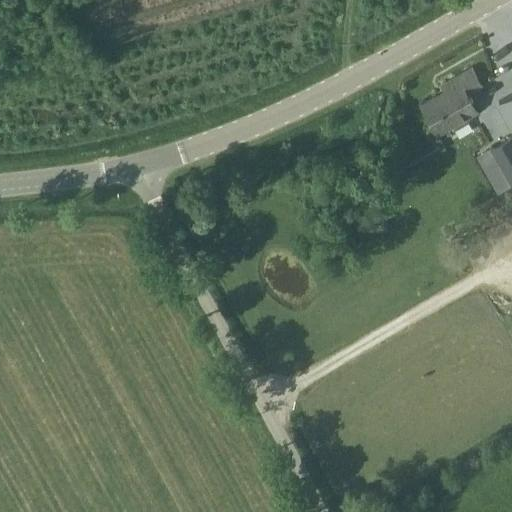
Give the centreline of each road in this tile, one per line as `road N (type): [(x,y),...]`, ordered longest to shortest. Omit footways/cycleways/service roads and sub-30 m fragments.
road 1 (unclassified): [(319,511),(136,165)]
road 2 (tertiary): [(136,165),(267,119),(487,0)]
road 3 (tertiary): [(0,185),(136,165)]
